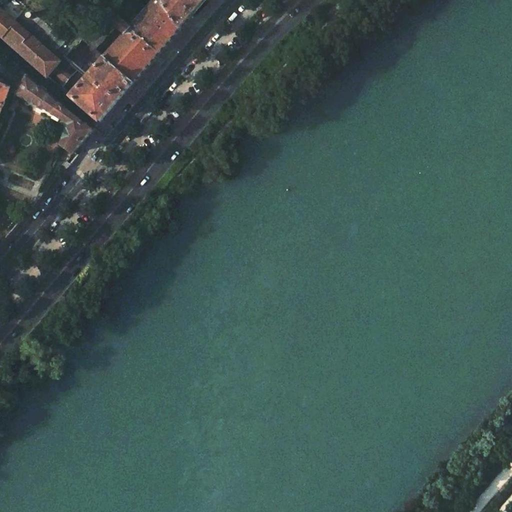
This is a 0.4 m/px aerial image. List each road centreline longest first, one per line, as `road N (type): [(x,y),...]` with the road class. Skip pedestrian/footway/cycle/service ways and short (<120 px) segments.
road 1 (primary): [(0,357),(249,61),(312,0)]
road 2 (residential): [(112,142),(125,154),(261,0)]
road 3 (primary): [(236,0),(112,142)]
road 4 (residential): [(0,300),(92,193),(78,181)]
road 5 (residential): [(0,46),(112,142)]
